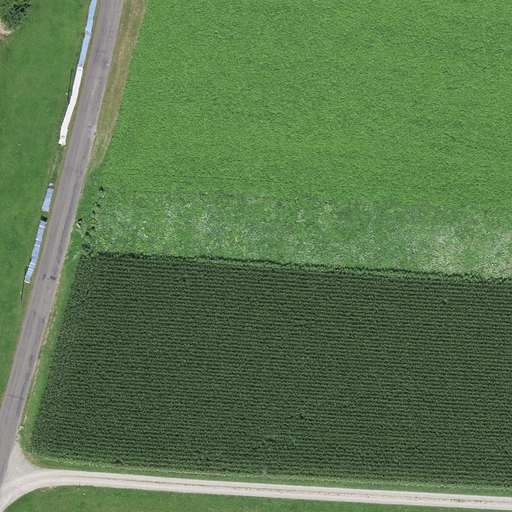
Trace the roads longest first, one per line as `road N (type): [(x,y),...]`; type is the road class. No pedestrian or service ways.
road 1 (track): [(0,480),(511,507)]
road 2 (unclassified): [(107,0),(71,197),(0,455)]
